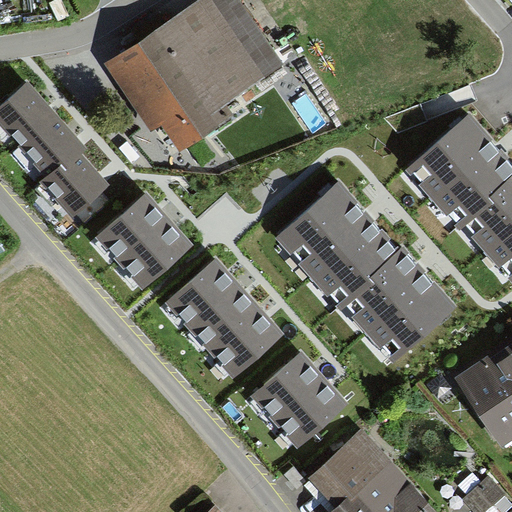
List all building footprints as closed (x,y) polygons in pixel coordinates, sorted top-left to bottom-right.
[(229,0),(194,0),(109,57),(151,120),(163,112),(183,141),(228,111),(218,95),(270,60),(229,0)] [(31,78),(0,104),(0,119),(48,175),(41,181),(71,215),(110,182),(94,164),(82,151),(89,145),(72,127),(45,95),(31,78)] [(456,225),(461,220),(489,196),(486,193),(511,170),(511,152),(500,138),(472,107),(404,166),(456,225)] [(511,170),(486,193),(489,196),(461,220),(511,277),(511,170)] [(338,304),(339,302),(369,277),(365,273),(401,242),(375,212),(342,174),(275,232),(338,304)] [(150,188),(93,237),(140,292),(198,242),(183,225),(162,201),(150,188)] [(404,238),(401,242),(365,273),(369,277),(339,302),(391,361),(459,300),(433,270),(404,238)] [(216,254),(160,304),(227,378),(283,329),(271,316),(250,292),(229,268),(216,254)] [(501,442),(511,434),(511,343),(459,377),(501,442)] [(303,345),(250,393),(295,444),(349,396),(338,384),(316,359),(303,345)] [(432,511),(358,430),(308,474),(336,505),(328,511),(432,511)] [(511,511),(511,508),(484,476),(462,495),(477,511),(511,511)]
